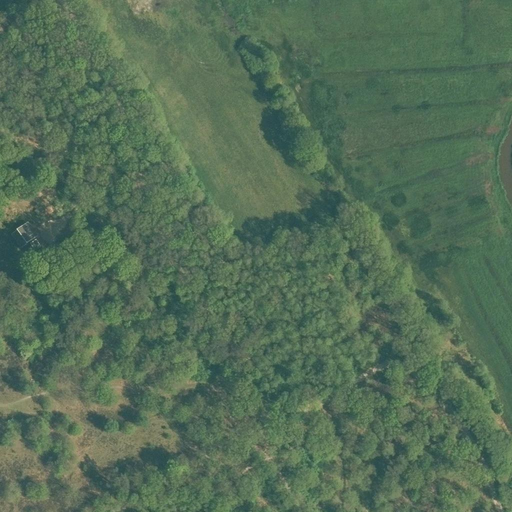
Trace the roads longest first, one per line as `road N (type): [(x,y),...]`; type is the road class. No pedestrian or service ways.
road 1 (track): [(58,0),(126,123),(165,249),(244,354),(270,407),(302,408)]
road 2 (track): [(500,511),(461,429),(427,383),(400,363),(386,361),(302,408)]
road 3 (track): [(302,408),(335,438),(339,511)]
